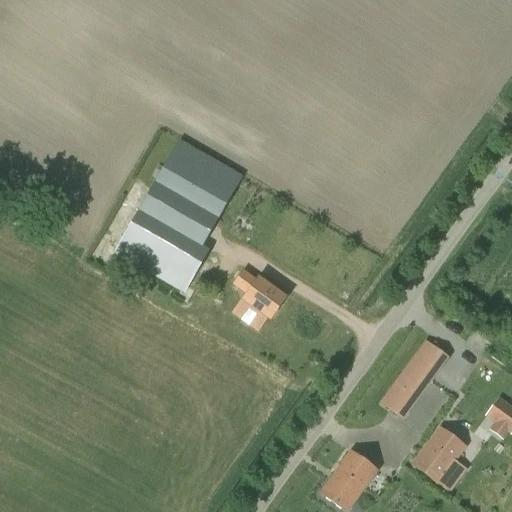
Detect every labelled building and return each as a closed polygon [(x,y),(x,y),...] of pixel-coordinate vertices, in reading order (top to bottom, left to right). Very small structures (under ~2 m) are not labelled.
[(203,245),(211,232),(218,220),(238,186),(241,179),(178,142),(112,256),(182,297),(208,252),(202,248),(203,245)] [(242,273),(233,286),(246,295),(243,300),(239,305),(240,305),(264,322),(267,319),(269,320),(285,299),(269,288),(258,280),(256,282),(242,273)] [(419,353),(387,398),(405,411),(437,367),(419,353)] [(494,422),(508,432),(510,433),(511,429),(511,409),(499,400),(487,417),(494,422)] [(412,466),(447,492),(463,470),(453,463),(464,448),(439,429),(412,466)] [(349,453),(318,495),(341,511),(348,511),(376,472),(349,453)]
